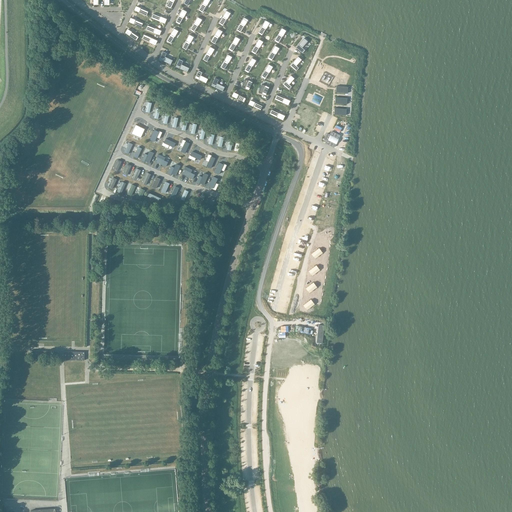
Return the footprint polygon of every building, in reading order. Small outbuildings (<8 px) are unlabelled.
[(304,38),(295,48),(302,54),(305,50),(302,48),(302,47),(303,46),(304,46),(305,44),(307,41),(304,39),(304,38)] [(162,51),(159,59),(170,65),(172,60),(165,57),(166,53),(162,51)] [(298,56),(289,66),(296,71),(299,68),(296,66),(296,65),(297,64),(298,64),(299,63),(298,62),(301,60),(298,57),(298,56)] [(179,59),(175,67),(187,73),(189,68),(181,64),(183,61),(179,59)] [(336,61),(322,60),(321,78),(335,79),(336,61)] [(198,71),(194,78),(205,83),(208,79),(201,76),(202,73),(198,71)] [(290,75),(282,85),(288,90),(291,87),(289,84),(290,82),(290,83),(292,81),(291,81),(293,78),(290,76),(291,75),(290,75)] [(214,78),(211,86),(222,91),(224,87),(217,83),(218,80),(214,78)] [(245,79),(241,87),(249,90),(252,82),(245,79)] [(261,84),(258,92),(265,95),(269,87),(261,84)] [(301,115),(300,116),(312,121),(315,114),(311,112),(310,115),(309,115),(307,114),(308,114),(306,113),(303,112),(301,116),(301,115)] [(135,125),(131,134),(140,138),(144,129),(135,125)] [(154,130),(150,140),(154,141),(156,137),(159,139),(162,132),(159,131),(158,132),(154,130)] [(327,134),(324,138),(327,140),(325,143),(334,148),(340,135),(331,131),(330,135),(327,134)] [(120,150),(121,150),(121,151),(121,152),(121,153),(122,153),(122,154),(123,154),(123,155),(124,155),(128,157),(134,142),(125,138),(121,147),(121,148),(121,149),(120,149),(120,150)] [(163,142),(161,145),(168,148),(169,145),(173,147),(175,143),(166,139),(164,142),(163,142)] [(182,139),(179,146),(182,147),(181,151),(184,153),(185,153),(189,143),(185,142),(186,141),(182,139)] [(134,142),(128,157),(137,161),(144,146),(134,142)] [(144,154),(141,161),(142,160),(145,162),(145,161),(149,162),(148,163),(149,163),(153,153),(149,151),(147,155),(145,154),(144,154)] [(189,155),(188,158),(194,161),(196,158),(200,160),(201,156),(202,156),(192,151),(190,155),(189,155)] [(156,161),(155,162),(166,166),(165,166),(167,162),(163,160),(164,158),(165,158),(165,157),(158,154),(158,155),(157,158),(158,158),(156,162),(156,161)] [(208,154),(205,160),(208,162),(206,166),(210,168),(215,158),(211,157),(211,156),(208,154)] [(343,164),(336,162),(331,176),(337,179),(343,164)] [(219,163),(214,172),(215,173),(215,172),(218,174),(220,170),(223,171),(226,165),(223,163),(223,164),(219,163)] [(171,166),(168,173),(168,174),(168,173),(171,175),(172,174),(175,175),(175,176),(180,166),(180,165),(180,166),(176,164),(174,168),(171,167),(171,166)] [(183,174),(182,174),(192,179),(193,179),(192,178),(194,175),(190,173),(191,170),(192,170),(185,166),(185,167),(184,170),(185,171),(183,174)] [(199,176),(196,183),(199,184),(200,183),(203,184),(203,185),(204,185),(208,175),(207,175),(204,173),(202,177),(199,176)] [(213,176),(209,186),(212,188),(212,189),(215,191),(218,184),(215,183),(217,179),(213,177),(213,176)] [(320,248),(311,253),(315,258),(323,253),(320,248)] [(316,264),(309,271),(313,275),(320,269),(316,264)] [(313,282),(306,288),(309,292),(317,287),(313,282)] [(311,299),(303,305),(306,309),(314,304),(311,299)] [(84,352),(63,352),(63,360),(64,360),(63,381),(84,381),(84,352)]
